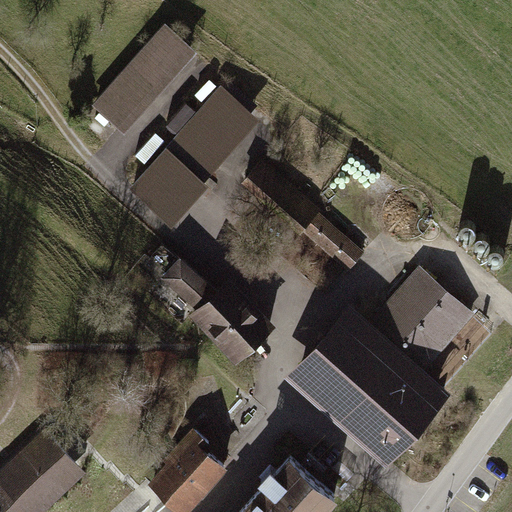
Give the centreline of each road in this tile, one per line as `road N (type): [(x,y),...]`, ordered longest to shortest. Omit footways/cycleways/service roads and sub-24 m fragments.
road 1 (track): [(290,411),(274,365),(314,307),(278,269),(210,234),(167,226),(0,43)]
road 2 (residential): [(511,394),(425,511)]
